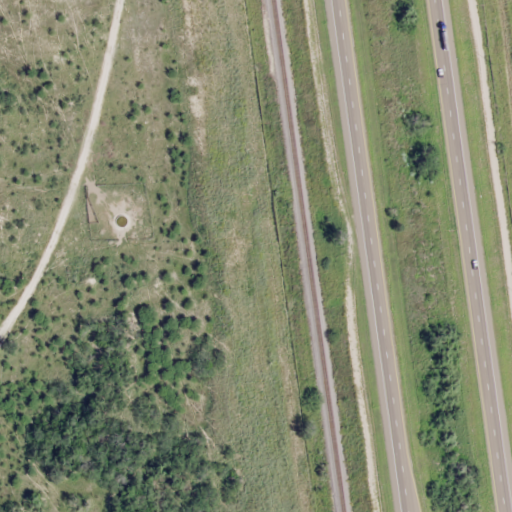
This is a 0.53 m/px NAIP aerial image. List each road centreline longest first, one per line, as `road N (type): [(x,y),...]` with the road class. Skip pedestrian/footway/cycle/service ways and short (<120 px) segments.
road 1 (trunk): [(342,0),(413,511)]
road 2 (trunk): [(508,511),(438,0)]
